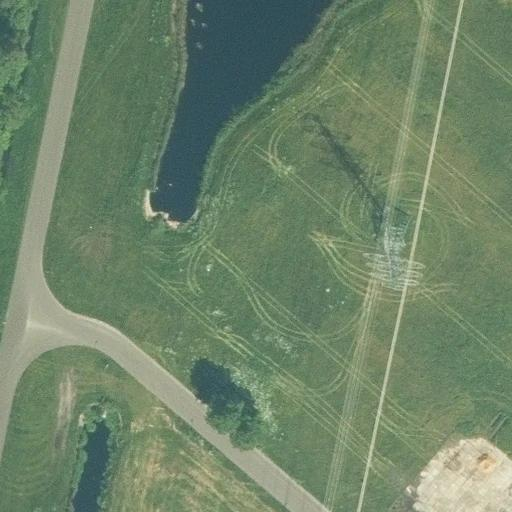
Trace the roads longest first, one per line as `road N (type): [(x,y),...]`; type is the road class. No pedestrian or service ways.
road 1 (unclassified): [(308,511),(101,336),(18,315)]
road 2 (unclassified): [(18,315),(80,0)]
